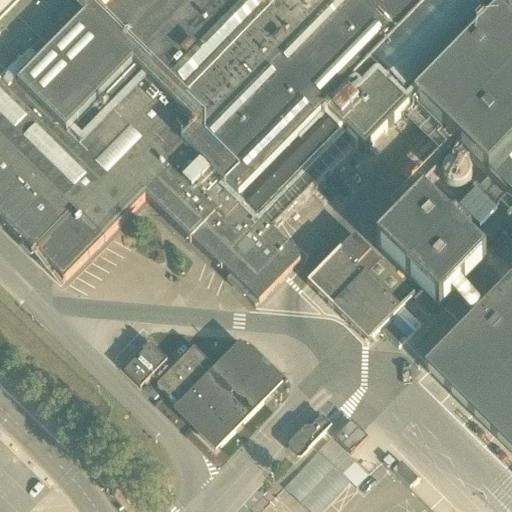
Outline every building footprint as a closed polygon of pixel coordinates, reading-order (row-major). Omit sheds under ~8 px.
[(511,0),(0,0),(0,221),(65,285),(146,202),(190,245),(192,243),(222,272),(223,270),(260,306),(299,267),(300,265),(300,263),(300,261),(299,259),(296,255),(273,233),(354,146),(364,155),(414,105),(511,201),(511,281),(426,369),(511,454),(511,0)] [(464,164),(460,163),(456,163),(452,164),(448,166),(445,169),(444,173),(443,177),(443,180),(445,183),(447,186),(449,189),(453,190),(456,191),(460,191),(463,190),(466,189),(468,186),(470,183),(471,180),(472,176),(471,172),(469,169),(468,167),(464,164)] [(481,230),(498,213),(476,192),(460,209),(481,230)] [(485,262),(463,241),(471,233),(456,218),(448,226),(424,202),(377,249),(439,309),(485,262)] [(414,297),(380,264),(354,239),(307,286),(367,345),(414,297)] [(150,350),(123,377),(139,392),(165,365),(150,350)] [(221,365),(215,371),(194,350),(160,385),(157,388),(178,408),(199,429),(195,433),(215,452),(218,448),(221,450),(236,435),(234,432),(241,425),(244,427),(248,423),(264,407),(261,404),(273,393),(258,378),(262,374),(254,366),(249,370),(235,356),(223,367),(221,365)] [(286,490),(310,511),(323,511),(350,483),(356,489),(380,463),(358,443),(365,436),(348,421),(286,490)] [(304,457),(317,442),(330,429),(321,421),(313,430),(308,430),(294,445),(294,452),(299,457),(304,457)]
